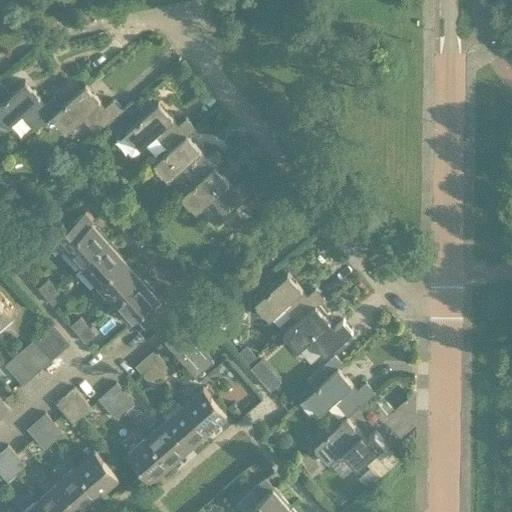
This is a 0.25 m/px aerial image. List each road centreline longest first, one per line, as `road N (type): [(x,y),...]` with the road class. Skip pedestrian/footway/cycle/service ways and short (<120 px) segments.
road 1 (unclassified): [(446,285),(405,298),(311,201),(177,19),(116,29)]
road 2 (unclassified): [(446,285),(450,0)]
road 3 (unclassified): [(440,511),(446,285)]
